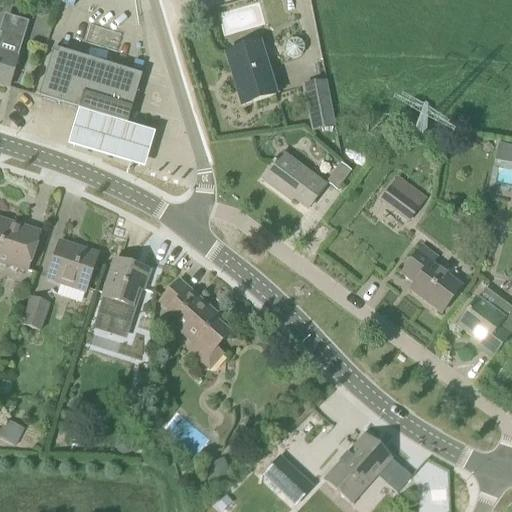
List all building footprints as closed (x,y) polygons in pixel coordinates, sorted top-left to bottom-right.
[(0,37),(0,86),(8,89),(22,44),(0,37)] [(292,40),(288,42),(285,48),(285,53),(288,57),(293,59),(297,59),(302,57),(304,52),(304,48),(302,42),(297,40),(292,40)] [(226,55),(241,108),(270,99),(262,72),(267,71),(259,45),(226,55)] [(127,125),(131,110),(141,76),(53,50),(49,61),(38,98),(74,109),(127,125)] [(312,134),(336,130),(326,82),(303,87),(312,134)] [(127,125),(74,109),(64,144),(143,167),(153,133),(127,125)] [(308,211),(325,188),(282,156),(275,165),(274,163),(271,167),(273,168),(263,181),(285,198),(288,193),(296,199),(294,201),(308,211)] [(326,185),(337,193),(352,174),(340,165),(326,185)] [(380,204),(409,225),(428,201),(398,179),(380,204)] [(18,231),(0,225),(0,263),(26,272),(39,235),(19,228),(18,231)] [(97,256),(59,244),(47,281),(85,293),(97,256)] [(410,292),(441,315),(461,289),(431,266),(436,259),(421,248),(401,275),(415,285),(410,292)] [(143,293),(149,273),(114,262),(102,299),(131,309),(137,290),(143,293)] [(202,365),(214,352),(229,335),(207,315),(210,311),(178,283),(160,304),(169,312),(164,319),(193,345),(188,352),(202,365)] [(20,327),(40,335),(50,306),(30,299),(20,327)] [(491,312),(476,301),(457,327),(479,344),(475,348),(492,360),(511,333),(511,311),(499,301),(491,312)] [(4,421),(0,429),(0,439),(15,448),(23,431),(4,421)] [(323,480),(322,481),(352,508),(353,507),(351,505),(379,473),(391,485),(388,488),(396,496),(411,479),(379,451),(377,453),(374,450),(375,448),(362,436),(361,437),(363,439),(325,482),(323,480)]
